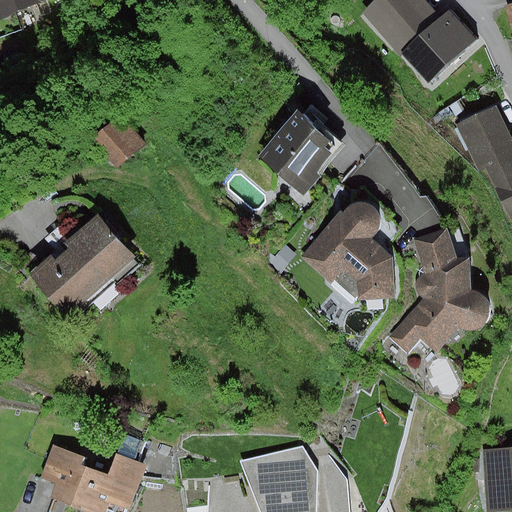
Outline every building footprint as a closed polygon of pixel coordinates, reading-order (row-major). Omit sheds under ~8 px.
[(63,0),(0,0),(0,27),(64,1),(63,0)] [(442,15),(429,0),(376,0),(361,13),(425,89),(483,41),(454,6),(442,15)] [(299,110),(257,157),(303,198),(321,177),(317,173),(342,145),(321,126),(326,120),(310,106),(304,114),(299,110)] [(511,116),(507,106),(463,128),(511,225),(511,116)] [(153,147),(130,119),(103,141),(126,169),(153,147)] [(340,211),(301,257),(330,283),(329,285),(353,305),(358,300),(395,298),(393,258),(372,239),(378,230),(380,225),(381,222),(380,217),(378,213),(375,209),(371,206),(367,203),(363,202),(359,202),(354,203),(351,205),(343,213),(340,211)] [(51,256),(26,277),(65,323),(138,262),(99,215),(66,243),(70,249),(55,261),(51,256)] [(422,299),(387,338),(407,357),(419,343),(435,354),(458,329),(463,330),(467,331),(472,331),(476,330),(480,329),(484,325),(487,321),(488,316),(489,312),(489,306),(488,302),(486,298),(483,295),(480,293),(476,291),(471,290),(469,258),(456,259),(447,229),(413,240),(424,274),(420,276),(418,278),(416,281),(415,286),(415,290),(417,294),(422,299)] [(265,260),(280,275),(296,255),(287,246),(275,259),(269,254),(265,260)] [(253,470),(218,479),(215,511),(360,511),(357,477),(334,440),(250,459),(253,470)] [(85,461),(38,443),(26,475),(56,488),(50,503),(74,511),(109,511),(110,510),(118,511),(131,511),(149,471),(116,457),(107,475),(81,469),(85,461)] [(511,511),(511,452),(483,455),(487,511),(511,511)]
